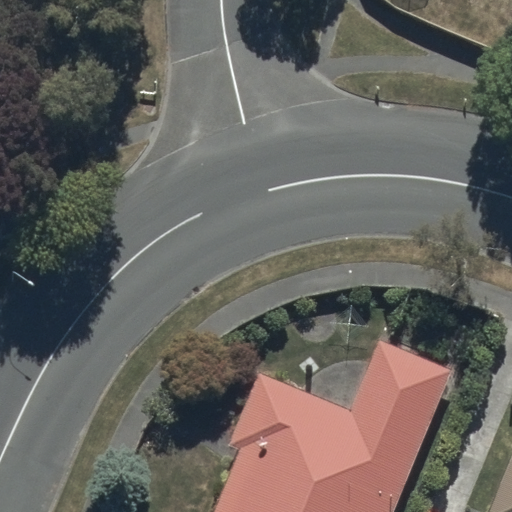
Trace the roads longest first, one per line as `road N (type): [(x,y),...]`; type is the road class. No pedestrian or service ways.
road 1 (tertiary): [(0,485),(61,341),(106,282),(159,235),(260,193)]
road 2 (tertiary): [(260,193),(394,175),(511,193)]
road 3 (residential): [(260,193),(216,0)]
